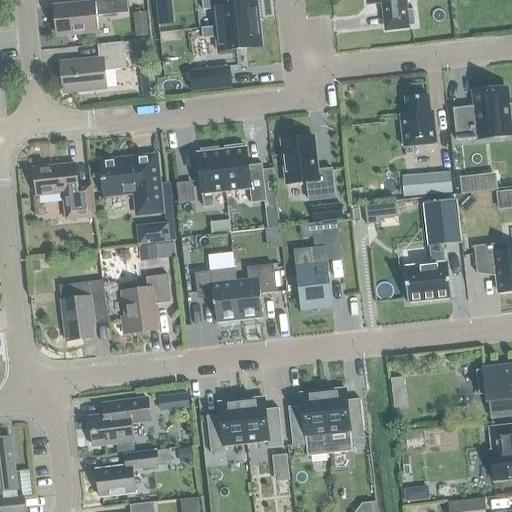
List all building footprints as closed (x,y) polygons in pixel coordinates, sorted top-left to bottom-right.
[(115,15),(115,10),(127,9),(126,0),(93,0),(94,3),(54,8),(57,35),(97,31),(95,17),(115,15)] [(214,28),(259,23),(257,0),(236,0),(234,0),(233,0),(201,0),(202,11),(212,10),(214,28)] [(366,0),(366,3),(367,3),(381,2),(387,14),(385,13),(387,29),(414,26),(413,10),(405,11),(403,0),(366,0)] [(262,47),(259,23),(214,28),(201,29),(202,39),(215,38),(217,52),(262,47)] [(147,28),(134,29),(135,38),(148,37),(147,28)] [(104,72),(126,69),(123,43),(97,46),(98,60),(60,64),(63,94),(105,89),(104,72)] [(229,68),(189,72),(192,94),(231,90),(229,68)] [(153,88),(141,89),(142,99),(154,98),(153,88)] [(509,127),(511,126),(511,104),(507,105),(505,88),(474,92),(475,107),(452,109),(456,141),(479,139),(479,140),(510,136),(509,127)] [(400,117),(403,148),(436,145),(433,113),(430,113),(429,97),(405,100),(406,116),(400,117)] [(306,182),(308,202),(335,199),(331,170),(317,171),(313,137),(281,141),(286,185),(306,182)] [(224,148),(224,151),(220,151),(225,192),(249,189),(250,204),(266,202),(261,165),(260,165),(261,171),(248,172),(245,148),(242,149),(241,146),(224,148)] [(220,151),(218,152),(217,148),(200,150),(201,153),(197,154),(203,208),(214,207),(212,194),(225,192),(220,151)] [(99,162),(103,198),(134,194),(136,214),(161,212),(155,156),(99,162)] [(65,220),(79,219),(94,217),(91,185),(77,187),(74,164),(33,169),(36,197),(62,194),(64,212),(65,220)] [(450,174),(419,176),(420,195),(451,193),(450,174)] [(476,177),(458,179),(460,196),(478,194),(476,177)] [(192,186),(176,188),(178,204),(194,202),(192,186)] [(451,299),(449,280),(447,263),(445,263),(443,246),(460,244),(455,200),(423,204),(428,247),(429,247),(431,265),(403,268),(407,304),(451,299)] [(326,222),(342,220),(340,205),(324,207),(326,222)] [(366,227),(380,225),(379,220),(378,207),(364,208),(366,227)] [(321,226),(323,238),(338,237),(337,225),(321,226)] [(149,228),(151,244),(174,242),(173,226),(169,226),(166,226),(149,228)] [(174,244),(138,248),(140,262),(175,258),(174,244)] [(499,294),(511,292),(511,250),(503,252),(502,244),(473,247),(476,275),(496,273),(499,294)] [(299,301),(301,315),(332,311),(330,298),(327,298),(325,273),(327,273),(324,248),(294,251),(297,276),(299,276),(302,301),(299,301)] [(39,260),(30,261),(31,273),(40,272),(39,260)] [(247,280),(235,282),(239,322),(263,319),(260,295),(276,293),(273,265),(246,268),(247,280)] [(210,272),(194,274),(197,294),(212,292),(213,298),(216,324),(239,322),(235,282),(234,270),(210,272)] [(153,305),(170,303),(167,276),(145,278),(146,289),(122,292),(125,317),(120,318),(122,335),(156,331),(153,305)] [(57,287),(59,301),(64,342),(92,339),(88,313),(90,312),(89,303),(103,301),(100,281),(57,287)] [(491,418),(511,415),(511,366),(476,370),(479,395),(486,394),(487,402),(490,402),(491,418)] [(403,391),(402,379),(390,380),(391,392),(403,391)] [(322,393),(327,436),(348,433),(349,439),(363,438),(359,401),(346,402),(345,390),(322,393)] [(306,444),(305,438),(327,436),(322,393),(300,395),(301,407),(288,409),(292,446),(306,444)] [(179,408),(188,407),(187,395),(177,396),(179,408)] [(282,447),(278,410),(265,411),(263,399),(241,402),(245,444),(267,442),(268,448),(282,447)] [(102,417),(89,419),(93,447),(116,444),(117,454),(134,452),(129,419),(149,416),(147,400),(100,406),(102,417)] [(241,402),(218,404),(219,416),(206,418),(210,455),(224,453),(224,447),(245,444),(241,402)] [(493,482),(511,480),(511,426),(489,429),(491,452),(489,452),(493,482)] [(0,492),(2,492),(3,500),(0,500),(0,511),(24,511),(23,498),(17,498),(10,438),(0,438),(0,492)] [(191,461),(189,449),(179,450),(181,462),(191,461)] [(125,468),(96,471),(99,497),(134,493),(131,470),(157,468),(155,453),(124,456),(125,468)] [(277,480),(291,479),(289,455),(275,456),(277,480)] [(406,501),(417,500),(415,487),(404,488),(406,501)] [(184,511),(204,511),(203,498),(183,500),(184,511)] [(448,503),(448,511),(485,511),(484,500),(448,503)] [(154,511),(153,503),(129,506),(129,511),(154,511)] [(355,504),(354,511),(373,511),(373,503),(355,504)]
